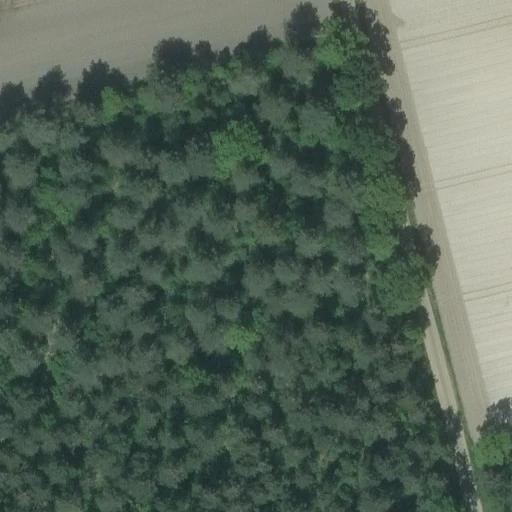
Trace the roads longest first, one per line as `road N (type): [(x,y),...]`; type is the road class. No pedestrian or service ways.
road 1 (unclassified): [(476,511),(345,0)]
road 2 (track): [(0,395),(421,296)]
